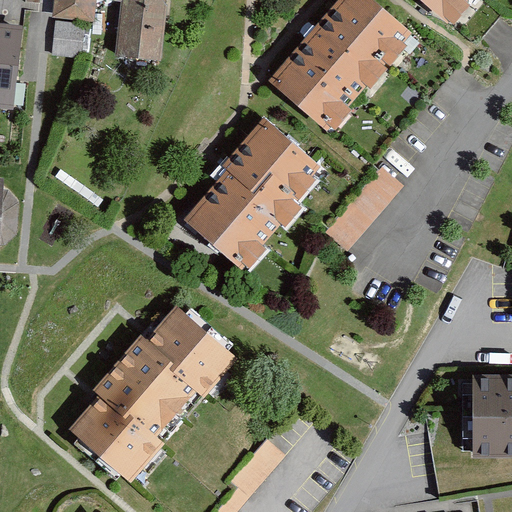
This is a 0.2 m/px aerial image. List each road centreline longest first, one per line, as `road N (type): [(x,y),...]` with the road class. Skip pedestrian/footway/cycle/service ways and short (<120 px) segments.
road 1 (residential): [(346,511),(467,285)]
road 2 (residential): [(511,73),(383,245)]
